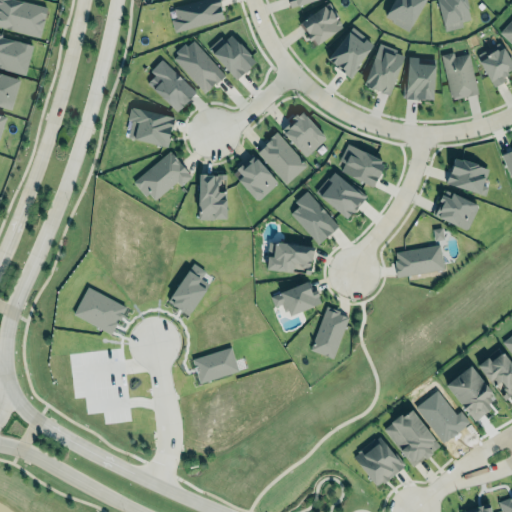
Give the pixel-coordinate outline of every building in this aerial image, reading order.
[(0,0),(0,27),(38,37),(47,6),(22,0),(0,0)] [(216,0),(211,0),(169,9),(173,19),(166,22),(170,34),(220,21),(216,0)] [(312,0),(285,11),(281,0),(312,0)] [(391,0),(419,0),(405,32),(381,18),(391,0)] [(433,0),(462,0),(468,26),(441,33),(433,0)] [(294,24),(308,46),(339,26),(324,5),(294,24)] [(511,49),(495,35),(511,16),(511,49)] [(320,59),(345,79),(367,46),(347,28),(320,59)] [(0,32),(29,40),(22,74),(0,67),(0,32)] [(227,38),(220,45),(216,40),(204,49),(231,81),(253,63),(227,38)] [(190,41),(169,58),(201,96),(221,77),(190,41)] [(474,58),(494,45),(509,68),(498,76),(504,83),(491,88),(474,58)] [(359,83),(385,97),(400,59),(373,46),(359,83)] [(437,57),(448,102),(474,95),(465,53),(437,57)] [(405,60),(400,99),(429,102),(433,63),(405,60)] [(156,62),(146,73),(151,77),(145,85),(175,114),(191,96),(156,62)] [(19,79),(0,73),(0,106),(11,109),(19,79)] [(126,110),(171,120),(165,147),(124,139),(128,129),(121,126),(126,110)] [(299,114),(279,130),(302,157),(320,138),(299,114)] [(272,136),(254,153),(281,185),(301,166),(272,136)] [(343,147),(382,165),(367,187),(336,172),(341,164),(335,159),(343,147)] [(511,191),(497,158),(511,151),(511,191)] [(163,154),(186,177),(151,201),(145,192),(141,196),(130,183),(163,154)] [(228,175),(250,156),(275,185),(253,202),(228,175)] [(442,183),(450,161),(484,169),(477,194),(442,183)] [(328,174),(311,193),(343,218),(361,198),(328,174)] [(194,177),(195,221),(222,221),(220,176),(194,177)] [(291,202),(300,193),(334,229),(314,245),(287,215),(295,208),(291,202)] [(428,217),(438,193),(473,206),(462,230),(428,217)] [(264,242),(310,250),(307,277),(260,269),(264,242)] [(391,278),(389,254),(438,248),(439,271),(391,278)] [(196,283),(204,269),(189,262),(168,303),(190,315),(204,287),(196,283)] [(306,284),(316,304),(285,316),(279,304),(271,307),(267,297),(306,284)] [(320,309),(347,319),(330,358),(306,352),(320,309)] [(511,360),(511,333),(500,344),(511,360)] [(237,371),(230,347),(191,358),(198,382),(237,371)] [(477,365),(498,350),(511,369),(511,394),(502,401),(477,365)] [(471,424),(497,402),(469,365),(442,383),(471,424)] [(411,465),(437,445),(409,409),(383,428),(411,465)] [(372,488),(398,470),(374,438),(350,457),(372,488)] [(511,511),(511,495),(498,500),(501,511),(511,511)]
